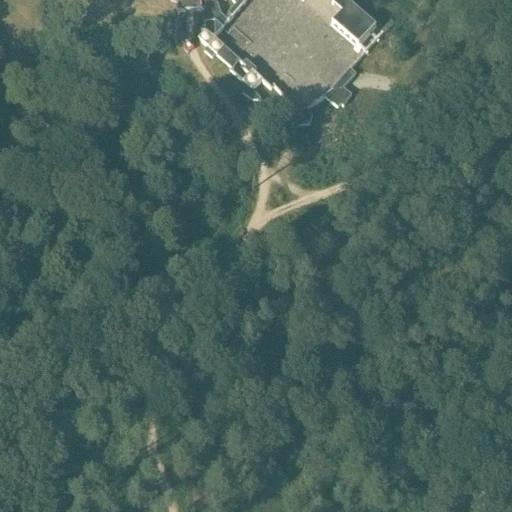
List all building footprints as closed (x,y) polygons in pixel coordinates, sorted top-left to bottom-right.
[(204,35),(199,42),(208,50),(205,53),(212,60),(216,56),(233,72),(239,65),(242,67),(242,68),(245,71),(244,73),(249,77),(243,85),(243,95),(254,104),(262,104),(253,92),(262,83),(254,75),(256,73),(246,64),(244,66),(237,60),(215,42),(251,0),(241,0),(225,19),(221,16),(218,7),(215,6),(212,4),(206,1),(203,21),(204,26),(205,28),(201,33),(204,35)] [(343,0),(302,0),(303,0),(324,0),(342,15),(332,26),(358,49),(376,29),(343,0)] [(201,3),(177,6),(178,15),(202,13),(201,3)] [(342,113),(352,98),(348,94),(344,91),(356,76),(350,72),(350,71),(330,92),(324,99),(342,113)] [(301,117),(300,118),(292,120),(294,130),(310,127),(313,117),(307,112),(307,111),(301,117)]
